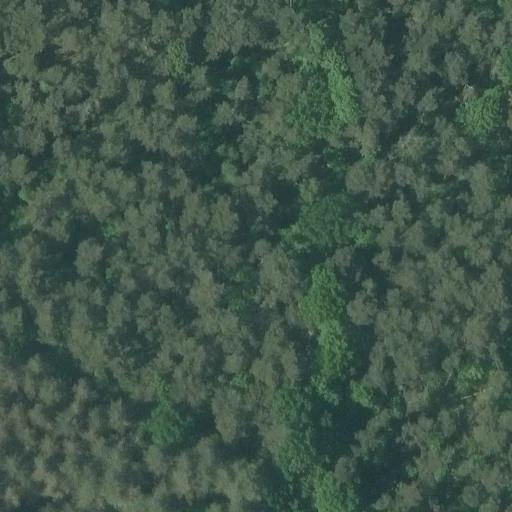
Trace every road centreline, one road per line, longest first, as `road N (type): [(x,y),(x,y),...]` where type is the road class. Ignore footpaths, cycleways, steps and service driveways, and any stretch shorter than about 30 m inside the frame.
road 1 (unclassified): [(312,511),(323,0)]
road 2 (track): [(0,369),(130,405),(312,491)]
